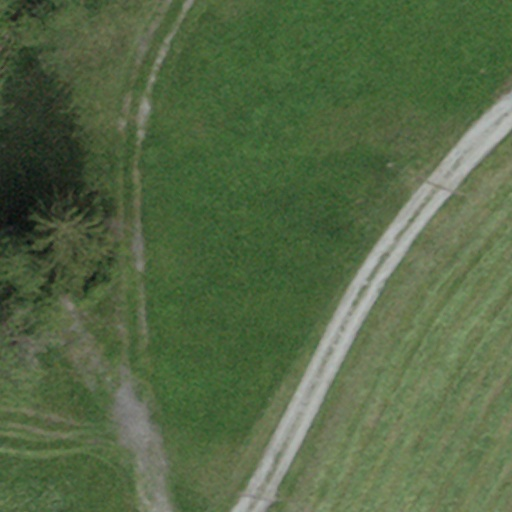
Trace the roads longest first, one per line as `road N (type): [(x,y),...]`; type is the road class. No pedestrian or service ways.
road 1 (track): [(180,0),(141,69),(130,159),(141,452),(157,511)]
road 2 (track): [(511,111),(480,134),(391,244),(244,511)]
